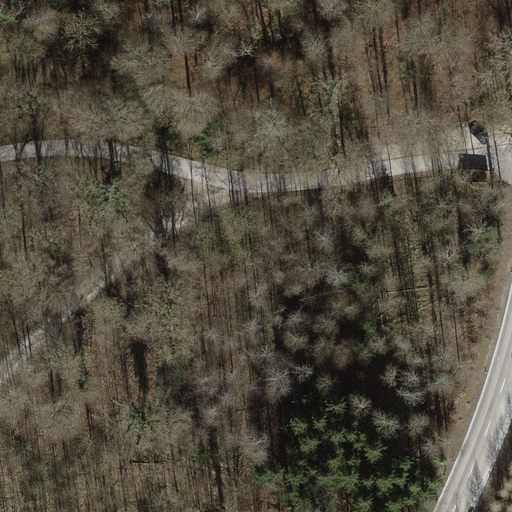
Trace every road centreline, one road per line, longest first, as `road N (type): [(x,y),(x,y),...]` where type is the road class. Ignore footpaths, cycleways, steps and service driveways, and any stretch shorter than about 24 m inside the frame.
road 1 (track): [(0,153),(113,151),(245,182),(511,159)]
road 2 (track): [(0,374),(111,266),(245,182)]
road 3 (tertiary): [(453,511),(511,357)]
